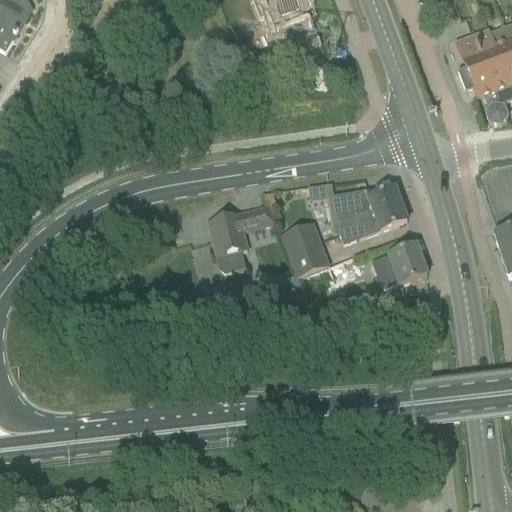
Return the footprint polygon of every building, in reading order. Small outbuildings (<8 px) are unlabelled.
[(0,0),(0,55),(6,59),(31,16),(21,0),(0,0)] [(271,20),(275,30),(309,17),(302,0),(266,0),(253,5),(260,24),(271,20)] [(489,130),(501,131),(508,122),(503,109),(511,105),(511,31),(488,41),(487,37),(457,49),(466,74),(457,78),(465,98),(475,96),(478,104),(484,102),(489,114),(485,119),(489,130)] [(297,44),(303,58),(321,51),(316,37),(297,44)] [(338,237),(343,251),(406,229),(394,195),(370,203),(370,196),(333,202),(338,237)] [(220,276),(225,279),(245,274),(241,258),(247,256),(243,239),(248,237),(248,239),(273,232),(268,217),(239,225),(238,221),(208,229),(220,276)] [(288,267),(295,286),(329,273),(312,230),(281,242),(290,266),(288,267)] [(511,231),(498,237),(493,238),(509,285),(511,283),(511,231)] [(377,281),(383,297),(399,291),(399,293),(426,283),(415,252),(388,261),(389,262),(372,268),(377,281)] [(255,291),(229,297),(237,327),(262,320),(255,291)] [(304,305),(299,295),(287,298),(290,308),(304,305)] [(355,334),(405,336),(406,311),(355,309),(355,334)] [(250,334),(250,343),(268,344),(268,334),(250,334)]
